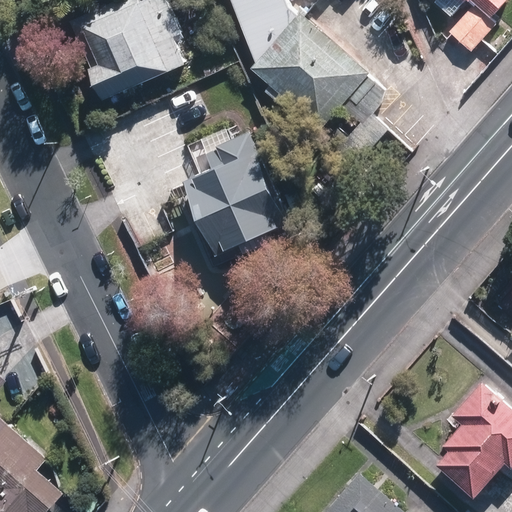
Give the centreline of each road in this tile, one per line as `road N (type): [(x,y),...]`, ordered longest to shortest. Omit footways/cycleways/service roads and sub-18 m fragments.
road 1 (secondary): [(193,507),(511,146)]
road 2 (residential): [(63,241),(193,507)]
road 3 (residential): [(0,110),(63,241)]
